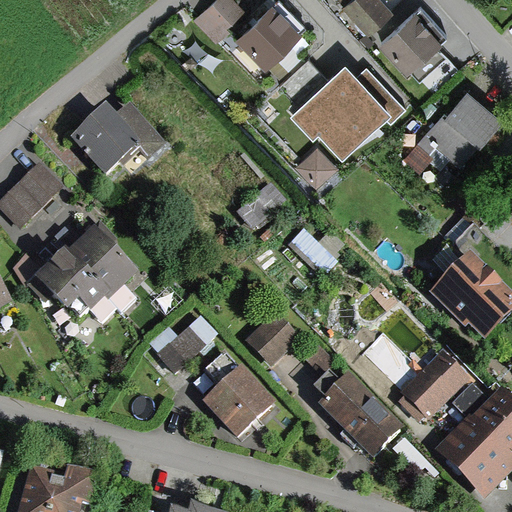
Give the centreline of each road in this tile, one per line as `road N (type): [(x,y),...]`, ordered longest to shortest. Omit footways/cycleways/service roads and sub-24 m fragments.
road 1 (residential): [(0,405),(401,511)]
road 2 (residential): [(0,145),(172,0)]
